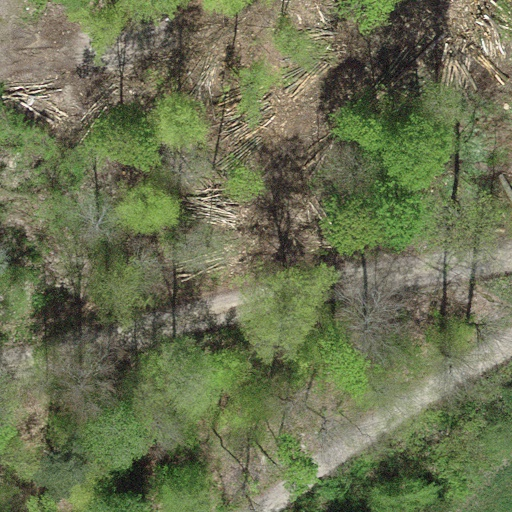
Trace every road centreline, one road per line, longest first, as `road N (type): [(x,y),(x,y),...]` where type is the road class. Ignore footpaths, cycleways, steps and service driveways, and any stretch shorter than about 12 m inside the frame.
road 1 (track): [(0,378),(276,311),(511,270)]
road 2 (track): [(511,351),(378,423),(258,511)]
